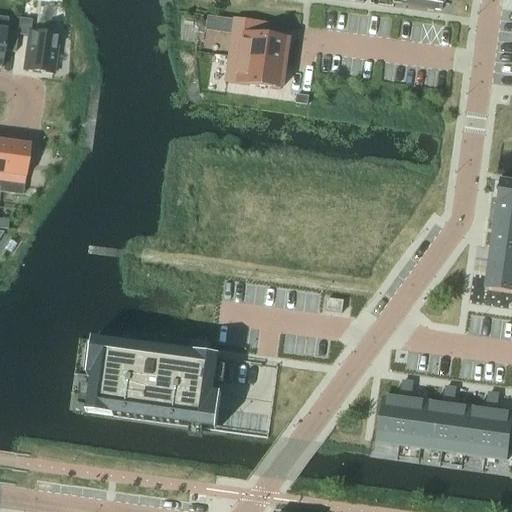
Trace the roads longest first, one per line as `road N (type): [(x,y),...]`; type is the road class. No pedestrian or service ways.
road 1 (residential): [(405,299),(139,258)]
road 2 (residential): [(483,64),(462,220),(405,299)]
road 3 (residential): [(483,64),(302,40),(297,79)]
road 4 (residential): [(378,336),(249,511)]
road 5 (residential): [(378,336),(511,355)]
road 6 (residential): [(0,135),(35,140),(42,89),(0,83)]
